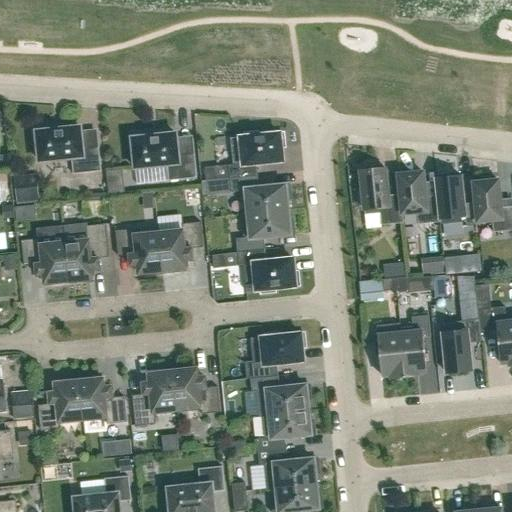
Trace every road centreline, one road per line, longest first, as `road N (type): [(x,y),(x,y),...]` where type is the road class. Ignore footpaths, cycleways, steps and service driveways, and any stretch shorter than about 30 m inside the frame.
road 1 (residential): [(319,117),(299,103),(0,84)]
road 2 (residential): [(35,339),(44,317),(193,301),(215,318)]
road 3 (residential): [(35,339),(51,353),(199,338),(215,318)]
road 4 (residential): [(511,144),(319,117)]
road 5 (residential): [(336,304),(319,117)]
road 6 (residential): [(349,418),(511,401)]
road 7 (residential): [(356,481),(511,466)]
road 8 (residential): [(215,318),(336,304)]
